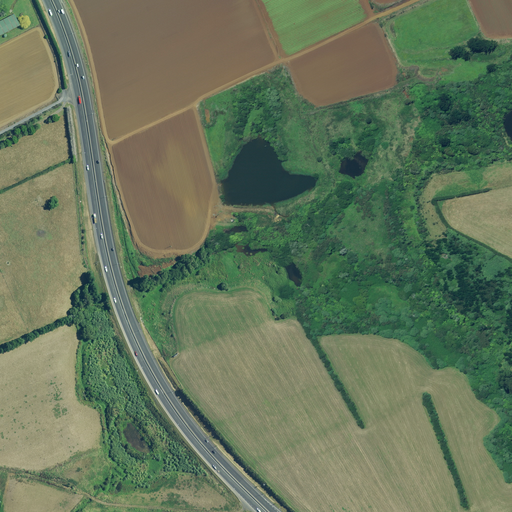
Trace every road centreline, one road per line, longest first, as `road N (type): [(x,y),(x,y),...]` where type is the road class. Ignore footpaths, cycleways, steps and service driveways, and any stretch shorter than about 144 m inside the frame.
road 1 (motorway): [(261,511),(181,427),(126,331),(94,217),(73,76),(46,0)]
road 2 (motorway): [(56,0),(83,81),(110,249),(135,331),(184,416),(261,500)]
